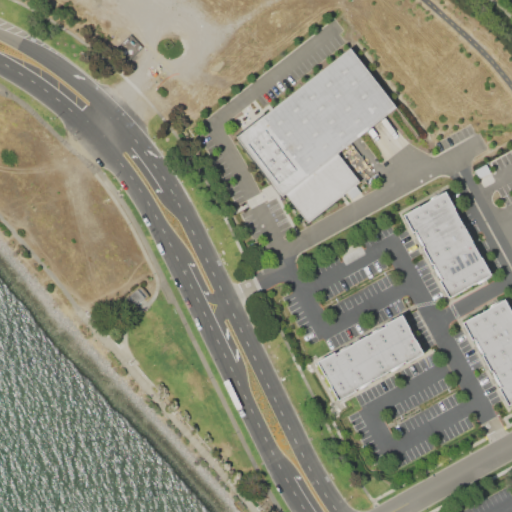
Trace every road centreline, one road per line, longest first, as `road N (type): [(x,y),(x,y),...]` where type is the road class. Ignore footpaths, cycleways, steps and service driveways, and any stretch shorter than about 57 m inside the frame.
road 1 (secondary): [(342,511),(174,188)]
road 2 (secondary): [(0,62),(101,140),(143,195),(180,266)]
road 3 (residential): [(399,511),(511,450)]
road 4 (secondary): [(229,367),(284,474)]
